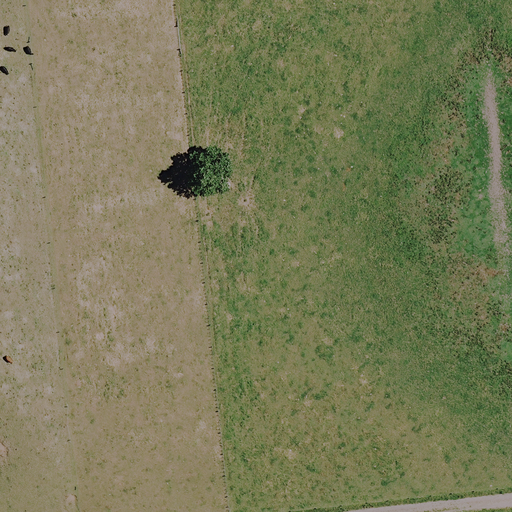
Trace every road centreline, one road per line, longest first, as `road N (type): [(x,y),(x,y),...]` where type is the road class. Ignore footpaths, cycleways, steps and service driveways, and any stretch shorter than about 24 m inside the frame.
road 1 (secondary): [(507,511),(411,0)]
road 2 (track): [(511,488),(270,511)]
